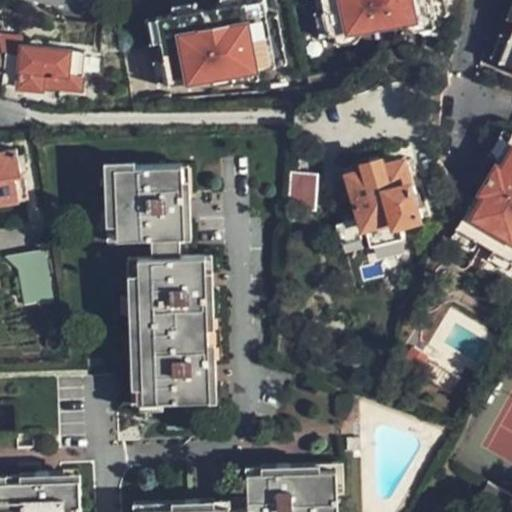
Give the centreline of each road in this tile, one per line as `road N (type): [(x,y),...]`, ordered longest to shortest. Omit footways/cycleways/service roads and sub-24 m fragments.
road 1 (residential): [(107,511),(105,471),(119,454),(240,445),(250,418),(240,201)]
road 2 (unknown): [(0,105),(381,113)]
road 3 (unknown): [(0,415),(81,422),(105,471)]
